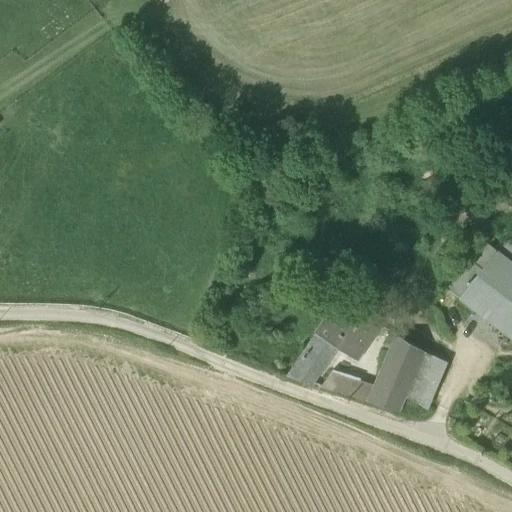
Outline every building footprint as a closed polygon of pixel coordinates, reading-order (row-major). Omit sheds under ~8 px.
[(511,143),(511,142),(490,160),(511,185),(511,143)] [(511,263),(506,259),(495,251),(480,270),(458,298),(458,299),(511,340),(511,263)] [(446,289),(458,298),(480,270),(468,260),(446,289)] [(333,347),(354,360),(378,325),(339,301),(315,337),(333,347)] [(368,403),(398,412),(405,397),(423,352),(396,336),(375,387),(368,403)] [(288,377),(308,384),(333,347),(315,337),(288,377)] [(423,352),(405,397),(427,406),(443,365),(423,352)] [(325,389),(368,403),(375,387),(359,382),(360,380),(332,370),(325,389)]
